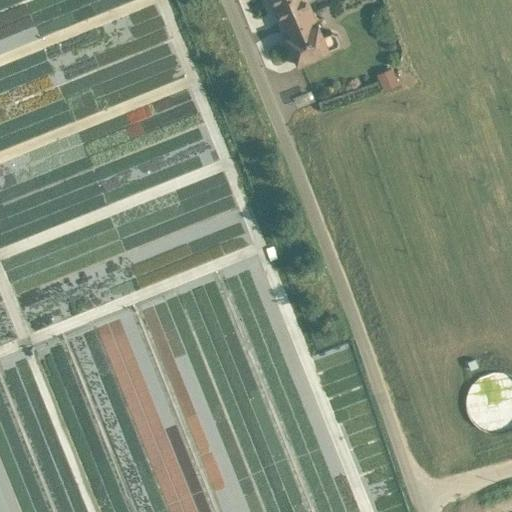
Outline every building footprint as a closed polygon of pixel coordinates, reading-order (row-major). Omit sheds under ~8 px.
[(305,0),(270,0),(285,34),(315,22),(305,0)] [(386,0),(404,49),(447,33),(434,0),(386,0)] [(511,0),(441,0),(451,32),(511,12),(511,0)] [(315,22),(285,34),(298,64),(327,52),(320,33),(315,22)] [(334,27),(320,33),(327,52),(342,46),(334,27)] [(378,72),(385,88),(398,83),(392,66),(378,72)]
